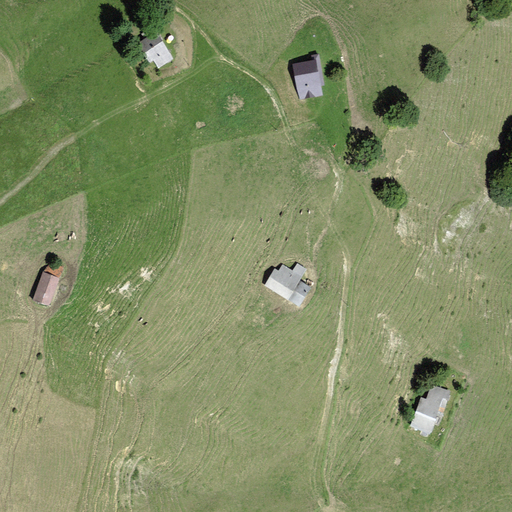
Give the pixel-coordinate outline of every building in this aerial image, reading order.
[(157,29),(138,39),(154,67),(172,56),(157,29)] [(316,56),(291,62),(300,100),(325,94),(316,56)] [(312,287),(277,265),(265,286),(300,307),(312,287)] [(61,277),(44,270),(32,302),(50,309),(61,277)] [(447,399),(424,388),(408,423),(431,434),(447,399)]
